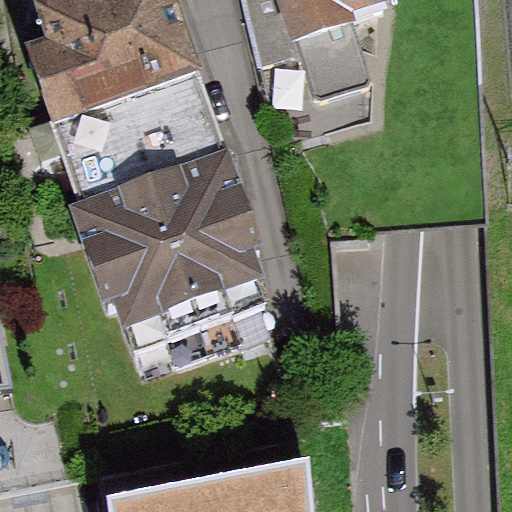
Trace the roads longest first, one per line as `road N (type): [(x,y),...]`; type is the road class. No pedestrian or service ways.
road 1 (primary): [(418,0),(425,282)]
road 2 (primary): [(476,511),(464,361),(425,282)]
road 3 (primary): [(425,282),(401,350),(402,511)]
